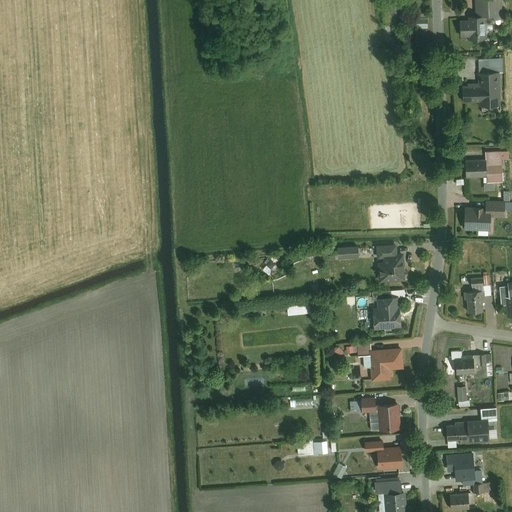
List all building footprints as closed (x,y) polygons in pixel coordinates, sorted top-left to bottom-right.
[(501,0),(474,0),(475,16),(486,16),(502,15),(501,0)] [(381,2),(382,23),(399,22),(397,1),(381,2)] [(470,35),(470,39),(487,38),(486,16),(475,16),(469,16),(469,19),(470,35)] [(469,19),(459,19),(459,35),(470,35),(469,19)] [(480,58),(480,72),(502,71),(502,58),(480,58)] [(502,71),(480,72),(481,82),(482,100),(482,104),(504,104),(502,71)] [(481,82),(462,83),(462,100),(482,100),(481,82)] [(507,150),(483,151),(484,158),(484,174),(484,181),(501,181),(500,158),(508,158),(507,150)] [(484,158),(464,159),(465,175),(484,174),(484,158)] [(485,202),(485,209),(462,209),(461,228),(489,228),(490,215),(504,216),(504,202),(485,202)] [(397,254),(397,244),(375,245),(376,255),(382,255),(397,254)] [(356,245),(335,246),(336,256),(357,255),(356,245)] [(376,264),(377,279),(406,277),(404,253),(397,254),(382,255),(382,264),(376,264)] [(483,276),(470,277),(470,286),(484,285),(483,276)] [(492,294),(491,284),(484,285),(484,290),(485,294),(492,294)] [(405,297),(404,287),(373,290),(373,299),(396,297),(405,297)] [(484,290),(466,291),(467,311),(483,310),(482,298),(485,297),(485,294),(484,290)] [(396,297),(373,299),(374,308),(369,308),(371,325),(401,323),(400,306),(397,307),(396,297)] [(308,313),(308,301),(287,301),(287,313),(308,313)] [(368,341),(357,341),(357,344),(358,351),(358,353),(369,352),(369,349),(368,341)] [(401,346),(369,349),(369,352),(371,379),(390,378),(389,367),(402,366),(401,346)] [(471,354),(471,356),(472,372),(472,376),(493,375),(492,353),(471,354)] [(471,356),(453,357),(454,373),(472,372),(471,356)] [(466,385),(456,386),(456,399),(467,399),(466,385)] [(375,396),(360,397),(361,409),(376,408),(375,396)] [(398,403),(377,404),(379,429),(399,428),(398,403)] [(496,418),(496,407),(479,408),(480,419),(486,418),(496,418)] [(486,418),(487,439),(497,439),(496,427),(503,427),(502,417),(496,418),(486,418)] [(480,419),(465,420),(466,423),(466,438),(467,441),(487,439),(486,418),(480,419)] [(447,439),(466,438),(466,423),(446,424),(447,439)] [(326,439),(313,440),(314,453),(327,453),(326,439)] [(383,439),(365,441),(366,448),(378,447),(384,447),(383,439)] [(384,447),(378,447),(379,466),(401,464),(400,445),(384,447)] [(473,451),(444,454),(445,469),(453,469),(454,479),(462,478),(463,483),(474,482),(482,481),(481,468),(475,469),(473,451)] [(339,462),(333,472),(341,476),(347,467),(339,462)] [(400,478),(374,480),(375,492),(384,491),(401,490),(400,478)] [(475,491),(492,490),(491,481),(482,481),(474,482),(475,491)] [(401,490),(384,491),(385,511),(406,511),(405,490),(401,490)] [(469,491),(448,493),(450,507),(470,505),(469,491)]
